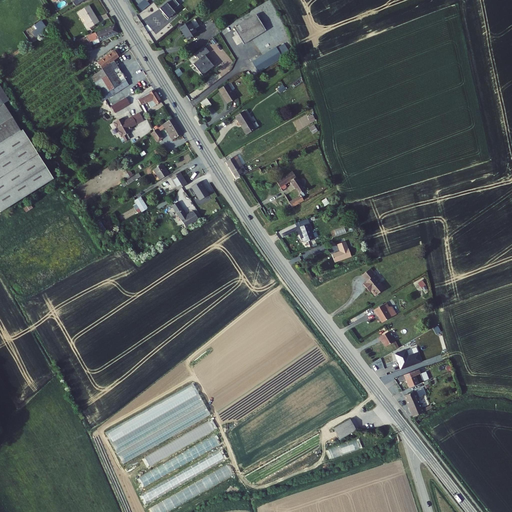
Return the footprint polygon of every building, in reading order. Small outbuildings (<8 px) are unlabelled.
[(75,9),(86,2),(84,0),(75,0),(77,3),(73,5),(75,9)] [(167,4),(159,10),(165,16),(164,17),(167,21),(175,14),(167,4)] [(78,14),(88,32),(98,26),(88,8),(78,14)] [(234,28),(244,45),(266,31),(256,15),(234,28)] [(181,28),(189,40),(199,34),(196,30),(193,26),(199,22),(196,18),(181,28)] [(41,34),(48,29),(41,20),(34,25),(41,34)] [(89,46),(98,42),(99,45),(118,37),(114,28),(86,40),(89,46)] [(89,46),(86,40),(79,43),(81,49),(89,46)] [(283,44),(276,49),(275,47),(252,63),(259,73),(282,58),(281,56),(288,51),(283,44)] [(210,52),(205,46),(195,53),(200,59),(194,64),(198,69),(196,70),(198,72),(199,71),(203,75),(214,66),(205,55),(210,52)] [(114,64),(120,60),(116,54),(98,66),(102,72),(114,64)] [(102,72),(91,80),(103,97),(114,89),(117,93),(129,85),(114,64),(102,72)] [(217,89),(226,103),(236,97),(227,83),(217,89)] [(283,85),(278,89),(281,93),(286,89),(283,85)] [(155,95),(138,104),(141,109),(148,106),(151,112),(162,106),(155,95)] [(20,134),(0,101),(0,203),(47,171),(23,132),(20,134)] [(126,102),(110,110),(114,117),(129,109),(126,102)] [(239,114),(249,132),(257,127),(248,109),(239,114)] [(145,125),(140,117),(134,121),(139,128),(145,125)] [(139,128),(134,121),(125,127),(123,123),(121,124),(130,138),(132,137),(131,135),(130,134),(133,132),(139,128)] [(152,135),(158,144),(163,140),(159,134),(166,130),(174,142),(182,137),(172,121),(152,135)] [(130,138),(121,124),(116,128),(115,130),(117,133),(119,133),(121,136),(120,138),(122,141),(124,142),(130,138)] [(314,125),(309,128),(313,134),(318,131),(314,125)] [(226,160),(232,171),(242,164),(236,154),(226,160)] [(259,168),(262,174),(279,166),(276,160),(259,168)] [(247,172),(242,164),(232,171),(236,177),(247,172)] [(151,174),(158,185),(167,179),(160,168),(151,174)] [(47,171),(0,203),(0,213),(53,181),(47,171)] [(277,181),(280,186),(290,180),(299,193),(304,190),(291,171),(290,172),(290,173),(277,181)] [(177,190),(179,193),(188,188),(180,175),(168,183),(174,192),(177,190)] [(124,186),(126,188),(139,180),(137,177),(124,186)] [(205,191),(201,185),(190,192),(194,199),(197,197),(201,204),(210,198),(207,193),(206,193),(205,191)] [(149,190),(142,194),(152,210),(156,207),(150,196),(152,195),(149,190)] [(289,200),(292,206),(303,199),(300,194),(289,200)] [(135,201),(141,213),(148,209),(141,197),(135,201)] [(159,209),(170,203),(167,199),(156,205),(159,209)] [(173,209),(187,231),(199,223),(194,214),(187,219),(179,205),(173,209)] [(310,217),(298,221),(299,226),(302,225),(307,241),(317,237),(310,217)] [(100,236),(107,232),(100,218),(93,221),(100,236)] [(332,252),(335,261),(353,255),(350,247),(348,247),(346,241),(338,244),(340,249),(332,252)] [(369,278),(364,281),(370,290),(372,289),(376,295),(386,288),(377,275),(378,274),(372,267),(364,273),(369,278)] [(422,280),(418,283),(422,288),(426,285),(422,280)] [(380,309),(370,314),(374,320),(378,327),(393,319),(389,312),(386,311),(385,309),(382,311),(380,309)] [(389,332),(379,338),(382,341),(383,341),(387,347),(395,341),(389,332)] [(399,371),(419,363),(416,355),(406,359),(404,354),(394,358),(396,365),(397,364),(399,371)] [(402,374),(407,387),(421,380),(417,369),(402,374)] [(412,391),(403,395),(411,415),(425,410),(423,405),(419,406),(412,391)] [(149,464),(215,431),(211,423),(153,452),(154,455),(147,459),(149,464)] [(332,434),(338,446),(356,437),(349,425),(332,434)] [(211,488),(232,472),(227,466),(206,481),(211,488)] [(151,511),(165,511),(181,505),(177,497),(150,510),(151,511)]
